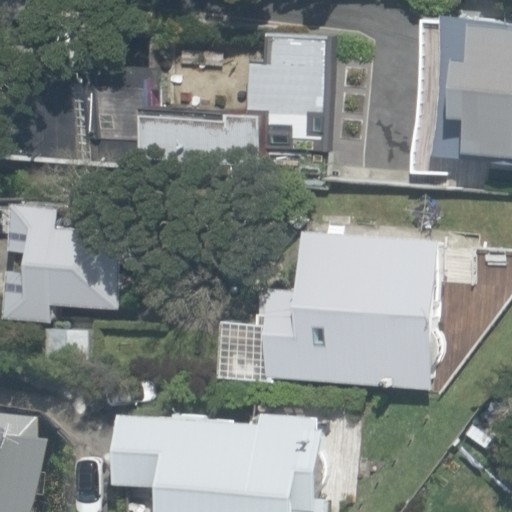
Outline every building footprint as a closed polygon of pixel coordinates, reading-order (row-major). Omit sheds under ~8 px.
[(511,159),(511,17),(449,12),(435,152),(511,159)] [(0,152),(160,166),(162,152),(269,161),(270,146),(329,151),(339,35),(277,29),(275,60),(261,59),(258,108),(158,103),(159,85),(169,86),(170,65),(109,60),(107,80),(96,79),(97,69),(4,61),(1,93),(0,92),(0,152)] [(19,312),(67,316),(68,300),(133,304),(139,225),(76,221),(77,199),(30,196),(26,245),(43,246),(41,266),(22,265),(19,312)] [(280,371),(442,384),(444,354),(445,354),(445,353),(445,352),(446,351),(446,350),(446,349),(446,348),(446,347),(446,346),(446,345),(446,344),(446,343),(446,342),(446,341),(446,340),(446,339),(454,236),(322,225),(317,287),(288,285),(280,371)] [(45,353),(96,355),(97,326),(46,324),(45,353)] [(326,427),(327,414),(292,411),(293,400),(261,398),(260,418),(136,407),(129,478),(137,479),(133,511),(331,511),(332,500),(326,500),(332,428),(326,427)] [(23,497),(29,414),(0,411),(0,511),(16,511),(18,496),(23,497)]
